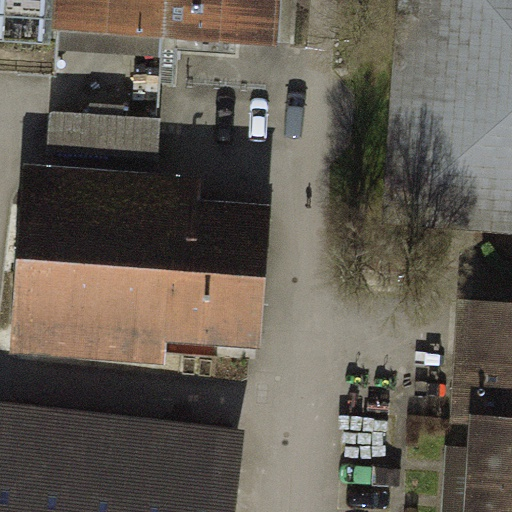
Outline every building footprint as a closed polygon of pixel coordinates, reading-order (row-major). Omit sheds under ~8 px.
[(275,0),(60,0),(59,24),(273,39),(275,0)] [(511,0),(398,0),(384,226),(511,233),(511,0)] [(52,112),(48,166),(159,174),(163,121),(106,116),(52,112)] [(48,166),(27,164),(12,352),(159,364),(161,339),(256,346),(268,204),(202,199),(204,178),(159,174),(48,166)] [(511,511),(511,303),(457,300),(454,360),(450,423),(469,425),(468,449),(447,447),(447,461),(443,511),(511,511)] [(0,511),(235,511),(244,434),(0,409),(0,511)]
